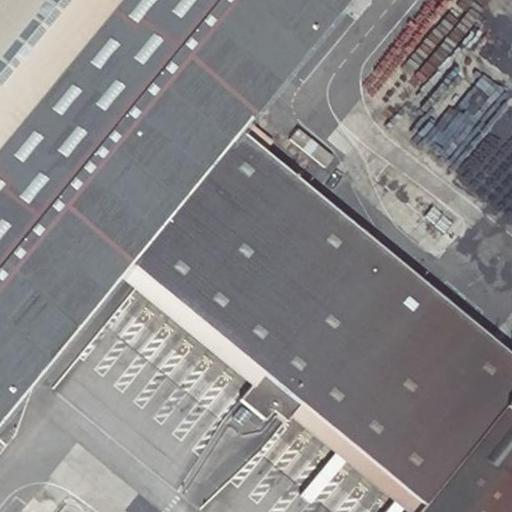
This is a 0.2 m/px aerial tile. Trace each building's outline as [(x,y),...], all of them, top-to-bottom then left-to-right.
[(0,0),(0,138),(114,0),(0,0)] [(343,0),(114,0),(0,138),(0,417),(128,261),(245,119),(343,0)] [(273,142),(245,119),(128,261),(264,372),(242,398),(264,416),(272,406),(286,417),(299,401),(426,504),(511,395),(511,355),(510,354),(264,153),(273,142)] [(289,139),(324,167),(332,157),(297,129),(289,139)] [(511,395),(426,504),(419,511),(511,511),(511,352),(510,354),(511,355),(511,395)]
